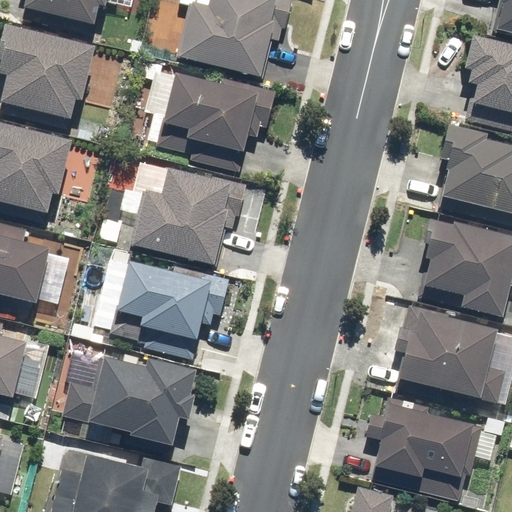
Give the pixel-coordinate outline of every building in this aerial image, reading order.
[(29,0),(28,5),(99,24),(104,5),(110,7),(111,0),(29,0)] [(182,0),(182,3),(191,6),(178,54),(266,77),(276,40),(282,42),(286,28),(288,29),(295,0),(182,0)] [(511,0),(501,0),(494,34),(511,38),(511,0)] [(99,46),(10,22),(0,60),(5,61),(2,73),(11,76),(5,101),(76,119),(82,99),(85,100),(99,46)] [(511,41),(476,31),(465,70),(473,72),(470,82),(477,84),(467,122),(511,134),(511,41)] [(167,116),(159,147),(193,156),(192,160),(243,174),(253,137),(261,139),(264,125),(271,127),(280,93),(224,78),(223,81),(181,70),(179,76),(158,70),(147,111),(167,116)] [(0,198),(52,212),(57,193),(62,194),(77,138),(0,117),(0,198)] [(453,169),(446,195),(511,211),(511,142),(491,137),(493,133),(453,123),(445,158),(453,160),(450,169),(453,169)] [(173,166),(172,169),(166,192),(151,188),(150,192),(145,191),(131,245),(218,268),(229,228),(236,230),(240,216),(241,216),(250,186),(173,166)] [(0,293),(40,304),(55,247),(27,240),(30,229),(1,221),(2,218),(0,217),(0,293)] [(457,222),(434,217),(425,259),(432,261),(429,274),(423,273),(419,294),(464,304),(463,308),(509,318),(511,305),(511,231),(458,220),(457,222)] [(179,270),(135,259),(133,266),(114,261),(96,328),(115,333),(113,339),(197,361),(203,339),(207,324),(215,327),(219,313),(225,314),(235,279),(215,274),(214,277),(179,268),(179,270)] [(504,328),(410,304),(398,352),(408,355),(402,380),(509,407),(511,395),(511,335),(503,333),(504,328)] [(0,394),(16,399),(32,340),(4,333),(7,323),(0,321),(0,394)] [(109,354),(108,359),(76,351),(67,384),(73,385),(65,417),(93,424),(93,421),(135,432),(134,434),(178,445),(185,418),(194,420),(201,394),(195,393),(202,367),(154,355),(151,365),(109,354)] [(433,406),(391,396),(387,414),(372,410),(365,438),(383,442),(373,483),(465,504),(485,422),(432,410),(433,406)] [(0,491),(14,495),(28,438),(0,431),(0,491)] [(143,465),(93,452),(86,475),(65,469),(54,511),(159,511),(161,502),(174,506),(185,466),(146,455),(143,465)] [(392,511),(398,493),(360,484),(353,511),(392,511)]
